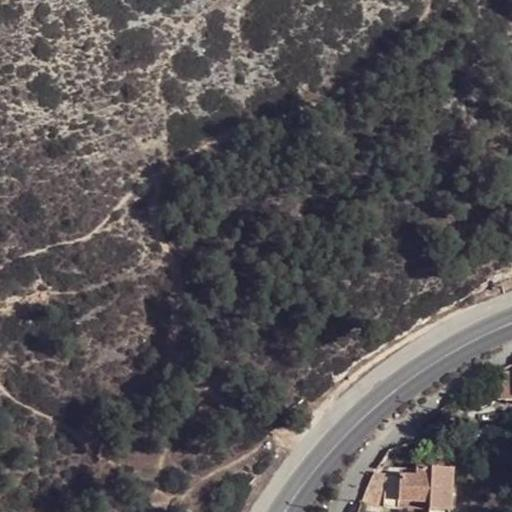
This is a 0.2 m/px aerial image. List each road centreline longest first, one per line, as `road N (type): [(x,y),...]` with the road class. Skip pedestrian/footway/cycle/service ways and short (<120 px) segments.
road 1 (track): [(334,446),(222,399),(170,350),(173,277),(152,206),(168,161),(342,103),(398,61),(433,0)]
road 2 (primary): [(511,324),(458,347),(368,410),(286,511)]
